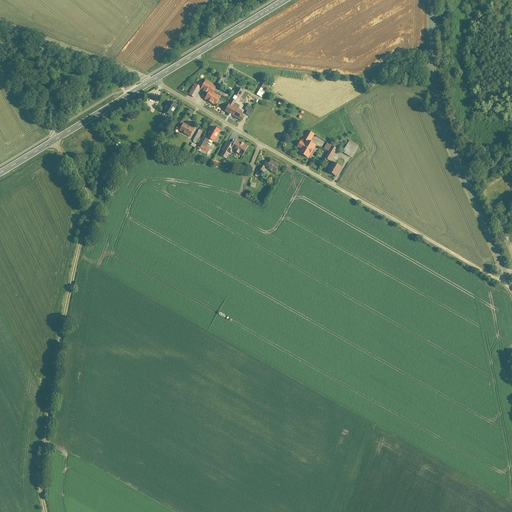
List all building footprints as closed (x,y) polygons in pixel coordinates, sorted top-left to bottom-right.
[(269,84),(264,81),(261,88),(266,90),(269,84)] [(367,85),(369,90),(376,86),(373,82),(367,85)] [(201,83),(199,87),(193,84),(187,96),(194,99),(198,91),(206,95),(203,100),(215,106),(218,99),(210,95),(213,89),(201,83)] [(245,106),(242,111),(234,107),(242,92),(236,89),(228,104),(227,104),(223,112),(240,121),(244,114),(249,117),(253,110),(245,106)] [(260,89),(256,96),(261,99),(265,92),(260,89)] [(169,102),(163,114),(171,118),(177,106),(169,102)] [(189,137),(193,130),(182,123),(178,131),(189,137)] [(206,137),(214,142),(220,132),(212,127),(206,137)] [(306,131),(300,140),(304,143),(303,146),(298,143),(295,148),(300,151),(298,154),(308,159),(316,146),(310,143),(314,136),(306,131)] [(229,141),(227,144),(225,143),(219,156),(226,160),(231,152),(241,157),(245,149),(239,146),(240,144),(236,142),(235,144),(229,141)] [(348,143),(342,153),(350,158),(357,148),(348,143)] [(200,145),(198,150),(207,155),(210,150),(200,145)] [(331,148),(324,160),(330,163),(337,151),(331,148)] [(270,161),(265,169),(275,175),(280,167),(270,161)] [(333,162),(327,170),(336,177),(342,169),(333,162)]
